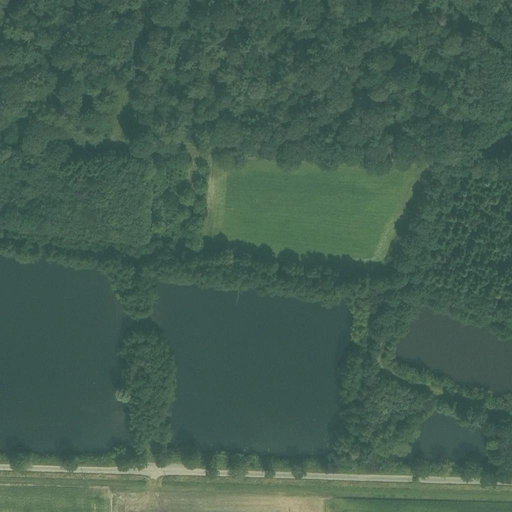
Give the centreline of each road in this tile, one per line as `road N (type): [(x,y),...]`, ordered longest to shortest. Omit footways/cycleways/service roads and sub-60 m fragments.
road 1 (unclassified): [(511,483),(0,469)]
road 2 (track): [(0,142),(458,150)]
road 3 (track): [(511,424),(396,379),(378,361),(458,150)]
road 4 (track): [(115,144),(147,0)]
road 5 (track): [(458,150),(511,16)]
